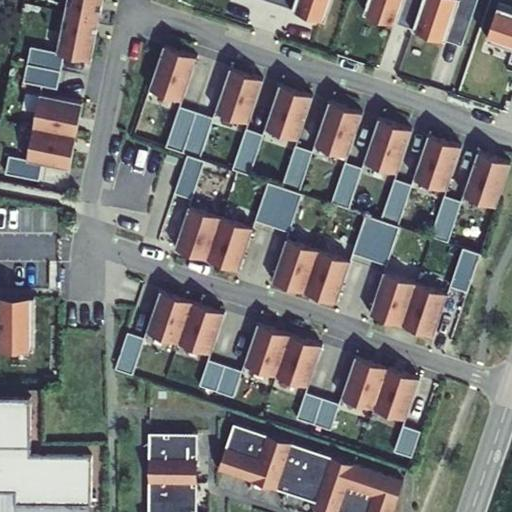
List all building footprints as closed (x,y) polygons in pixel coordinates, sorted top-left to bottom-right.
[(67,0),(66,10),(100,16),(102,5),(102,0),(67,0)] [(275,0),(317,14),(321,0),(275,0)] [(356,0),(355,4),(455,38),(467,0),(356,0)] [(511,5),(495,0),(486,0),(475,32),(503,41),(499,53),(511,57),(511,5)] [(97,30),(100,16),(66,10),(58,50),(67,51),(92,56),(97,30)] [(165,43),(150,86),(184,97),(199,54),(173,45),(165,43)] [(27,63),(63,70),(67,51),(58,50),(30,45),(27,63)] [(63,70),(27,63),(24,80),(60,86),(63,70)] [(230,65),(216,108),(250,119),(264,76),(240,68),(230,65)] [(280,80),(265,124),(299,135),(314,92),(290,84),(280,80)] [(40,93),(34,124),(77,132),(79,123),(83,101),(40,93)] [(329,97),(314,141),(348,152),(363,109),(339,100),(329,97)] [(198,109),(180,103),(166,144),(184,150),(198,109)] [(216,115),(198,109),(184,150),(202,156),(216,115)] [(379,113),(364,157),(398,168),(413,125),(388,116),(379,113)] [(75,143),(77,132),(34,124),(28,156),(71,164),(75,143)] [(264,131),(247,125),(233,166),(251,172),(264,131)] [(428,130),(414,173),(448,185),(462,142),(437,133),(428,130)] [(314,147),(296,142),(282,182),(300,188),(314,147)] [(477,146),(463,190),(497,201),(511,158),(485,149),(477,146)] [(204,161),(186,155),(174,193),(191,199),(204,161)] [(39,180),(42,164),(9,158),(6,174),(39,180)] [(363,164),(346,159),(332,199),(350,205),(363,164)] [(413,181),(395,175),(381,215),(399,221),(413,181)] [(284,187),(266,181),(253,220),(271,226),(284,187)] [(301,193),(284,187),(271,226),(289,232),(301,193)] [(462,197),(445,191),(431,231),(449,237),(462,197)] [(222,216),(189,206),(175,248),(181,250),(208,259),(222,216)] [(381,219),(363,214),(350,252),(368,258),(381,219)] [(254,227),(222,216),(208,259),(214,261),(240,270),(254,227)] [(399,225),(381,219),(368,258),(386,264),(399,225)] [(319,249),(286,238),(272,280),(293,287),(305,291),(319,249)] [(478,252),(461,246),(448,285),(466,291),(478,252)] [(351,260),(319,249),(305,291),(318,295),(337,302),(351,260)] [(416,281),(384,270),(370,312),(380,316),(402,323),(416,281)] [(449,292),(416,281),(402,323),(415,327),(435,334),(449,292)] [(137,325),(170,336),(184,295),(165,289),(151,284),(137,325)] [(0,288),(0,341),(24,342),(25,289),(0,288)] [(209,303),(184,295),(170,336),(202,346),(215,306),(209,303)] [(244,364),(277,375),(291,334),(265,325),(258,323),(244,364)] [(146,335),(129,330),(116,368),(133,374),(146,335)] [(315,342),(291,334),(277,375),(309,385),(322,345),(315,342)] [(343,397),(376,408),(389,367),(366,360),(356,356),(343,397)] [(224,365),(207,359),(199,382),(217,388),(224,365)] [(242,371),(224,365),(217,388),(235,394),(242,371)] [(413,375),(389,367),(376,408),(407,419),(421,378),(413,375)] [(321,399),(304,393),(296,416),(314,422),(321,399)] [(0,511),(15,511),(15,502),(93,503),(94,457),(29,456),(30,400),(0,399),(0,511)] [(339,405),(321,399),(314,422),(332,428),(339,405)] [(419,433),(401,428),(394,450),(411,456),(419,433)] [(231,429),(216,475),(314,507),(312,511),(392,511),(401,485),(231,429)] [(148,436),(147,511),(195,511),(196,437),(148,436)]
